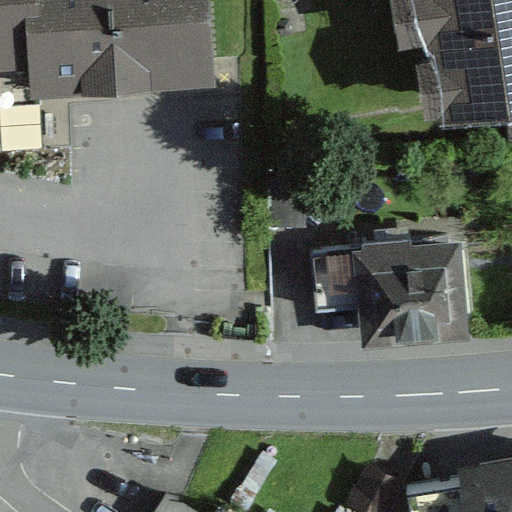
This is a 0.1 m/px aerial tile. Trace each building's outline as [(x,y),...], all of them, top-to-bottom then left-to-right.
[(0,0),(0,105),(40,102),(40,98),(34,15),(41,15),(40,0),(0,0)] [(40,0),(41,15),(34,15),(40,98),(65,96),(119,92),(190,86),(216,84),(209,0),(40,0)] [(441,126),(507,116),(509,146),(511,145),(511,0),(389,0),(397,49),(429,45),(431,61),(415,63),(423,120),(440,117),(441,126)] [(303,155),(304,174),(331,174),(331,155),(303,155)] [(304,174),(269,175),(270,226),(305,225),(304,174)] [(361,242),(362,249),(309,254),(315,312),(357,308),(361,349),(469,339),(460,240),(411,245),(410,238),(361,242)] [(511,511),(511,443),(456,453),(458,469),(407,478),(412,511),(511,511)] [(346,498),(373,511),(384,511),(404,474),(368,456),(346,498)] [(209,511),(210,511),(183,495),(165,485),(149,511),(209,511)] [(241,511),(217,498),(210,511),(209,511),(241,511)]
